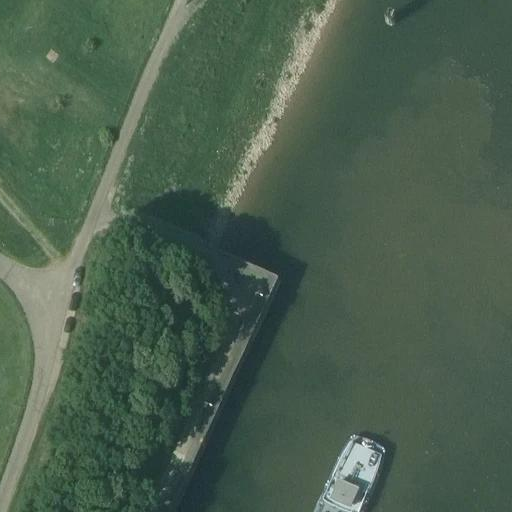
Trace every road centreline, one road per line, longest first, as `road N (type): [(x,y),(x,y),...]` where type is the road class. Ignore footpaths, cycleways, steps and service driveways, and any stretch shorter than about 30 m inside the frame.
road 1 (unclassified): [(60,308),(182,0)]
road 2 (unclassified): [(0,495),(60,308)]
